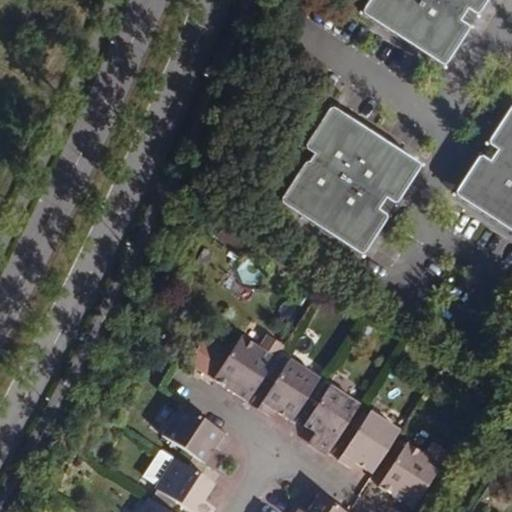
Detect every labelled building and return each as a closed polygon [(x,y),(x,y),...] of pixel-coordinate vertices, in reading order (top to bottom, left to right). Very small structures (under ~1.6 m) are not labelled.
[(493,0),(376,0),(371,8),(454,61),(493,0)] [(429,159),(339,101),(314,141),(321,146),(288,196),(371,249),(429,159)] [(511,114),(462,191),(511,222),(511,114)] [(219,238),(242,252),(249,239),(226,226),(219,238)] [(282,345),(266,334),(258,346),(241,335),(212,378),(227,388),(230,383),(237,386),(233,392),(246,401),(282,345)] [(319,377),(290,358),(257,408),(269,416),(274,409),(286,417),(294,405),(299,409),(319,377)] [(237,386),(230,383),(227,388),(233,392),(237,386)] [(359,403),(330,384),(305,424),(314,430),(307,440),(327,453),(359,403)] [(299,409),(294,405),(286,417),(291,420),(299,409)] [(178,406),(160,435),(192,455),(194,450),(206,457),(213,446),(220,450),(228,438),(178,406)] [(399,429),(370,410),(337,460),(349,467),(353,461),(366,469),(374,457),(379,461),(399,429)] [(447,452),(431,441),(423,453),(405,442),(378,485),(393,494),(395,490),(403,495),(400,499),(412,507),(447,452)] [(206,457),(194,450),(192,455),(193,456),(202,462),(206,457)] [(212,484),(162,452),(158,453),(145,472),(145,478),(156,485),(155,487),(157,489),(172,499),(192,511),(210,511),(213,508),(201,500),(196,497),(198,492),(204,496),(212,484)] [(379,461),(374,457),(366,469),(371,472),(379,461)] [(157,489),(150,501),(164,510),(165,509),(172,499),(157,489)] [(400,499),(403,495),(395,490),(393,494),(400,499)] [(198,492),(196,497),(201,500),(204,496),(198,492)] [(344,511),(317,494),(310,505),(315,509),(312,511),(310,511),(307,510),(294,502),(288,511),(344,511)] [(167,511),(164,510),(150,501),(147,499),(139,511),(167,511)]
